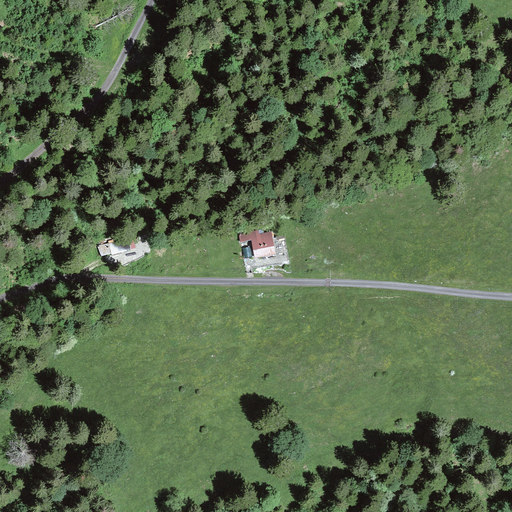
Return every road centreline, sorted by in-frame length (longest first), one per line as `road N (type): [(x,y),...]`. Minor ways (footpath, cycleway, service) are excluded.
road 1 (unclassified): [(0,298),(50,281),(99,277),(328,282),(511,297)]
road 2 (unclassified): [(152,0),(90,106),(0,183)]
